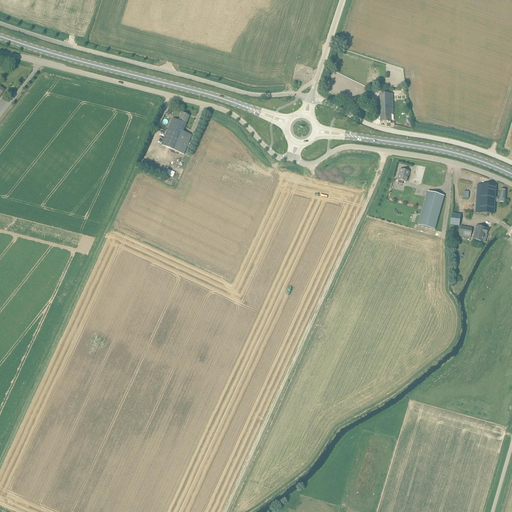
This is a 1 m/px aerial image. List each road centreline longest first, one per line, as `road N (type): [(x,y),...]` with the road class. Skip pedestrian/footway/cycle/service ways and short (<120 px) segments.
road 1 (primary): [(286,123),(0,37)]
road 2 (unclassified): [(292,156),(273,155),(219,109),(41,64)]
road 3 (unclassified): [(511,184),(443,160),(363,147),(338,149),(313,164),(292,156)]
road 4 (unclassified): [(511,163),(372,126),(311,98)]
road 5 (primary): [(511,174),(434,148),(316,131)]
